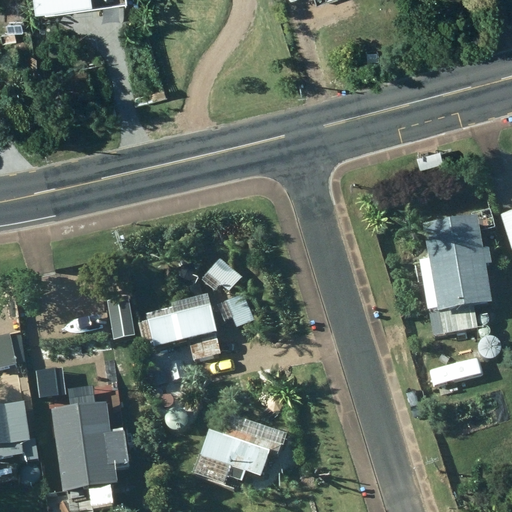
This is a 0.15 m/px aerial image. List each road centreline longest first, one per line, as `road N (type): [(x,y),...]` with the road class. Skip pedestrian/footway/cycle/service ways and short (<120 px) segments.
road 1 (residential): [(405,511),(289,134)]
road 2 (secondary): [(289,134),(0,201)]
road 3 (secondary): [(511,75),(289,134)]
